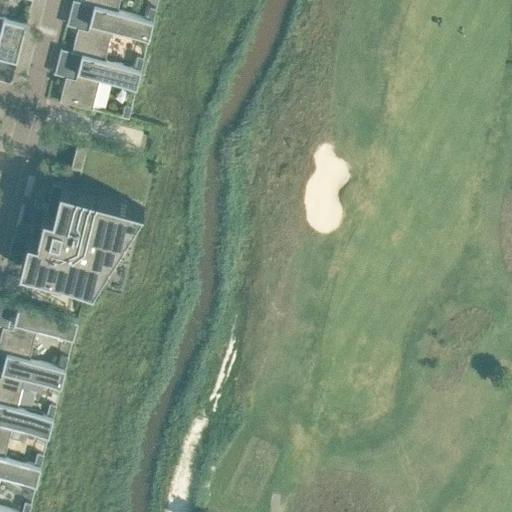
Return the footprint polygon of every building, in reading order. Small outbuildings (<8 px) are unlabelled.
[(85,0),(85,2),(94,4),(95,3),(118,9),(118,8),(119,0),(85,0)] [(155,18),(154,17),(147,16),(118,8),(118,9),(95,3),(94,4),(88,28),(79,26),(72,50),(82,53),(82,52),(105,58),(105,57),(113,27),(150,36),(155,18)] [(150,4),(147,16),(154,17),(157,6),(150,4)] [(27,22),(0,15),(0,54),(18,59),(27,22)] [(142,66),(135,64),(105,57),(105,58),(82,52),(82,53),(76,77),(66,75),(60,99),(93,107),(101,76),(137,85),(142,66)] [(138,53),(135,64),(142,66),(145,55),(138,53)] [(125,104),(122,115),(129,117),(132,106),(125,104)] [(29,234),(21,267),(31,269),(73,280),(80,282),(86,283),(87,283),(95,285),(123,292),(144,206),(145,205),(156,161),(155,161),(139,157),(86,143),(75,187),(67,185),(62,184),(57,205),(55,213),(45,211),(40,233),(39,237),(29,234)] [(74,336),(79,317),(19,302),(13,327),(3,325),(0,337),(0,350),(7,352),(7,351),(30,357),(30,356),(37,326),(74,336)] [(67,365),(66,365),(59,364),(30,356),(30,357),(7,351),(7,352),(1,376),(0,375),(0,401),(18,406),(18,405),(25,375),(62,384),(67,365)] [(62,352),(59,364),(66,365),(69,354),(62,352)] [(54,414),(47,412),(18,405),(18,406),(0,401),(0,453),(5,455),(5,454),(13,424),(50,433),(54,414)] [(50,401),(47,412),(54,414),(57,403),(50,401)] [(38,450),(35,461),(42,463),(45,452),(38,450)] [(42,463),(35,461),(5,454),(5,455),(0,453),(0,475),(1,473),(37,482),(42,463)] [(25,499),(22,510),(29,511),(32,501),(25,499)]
